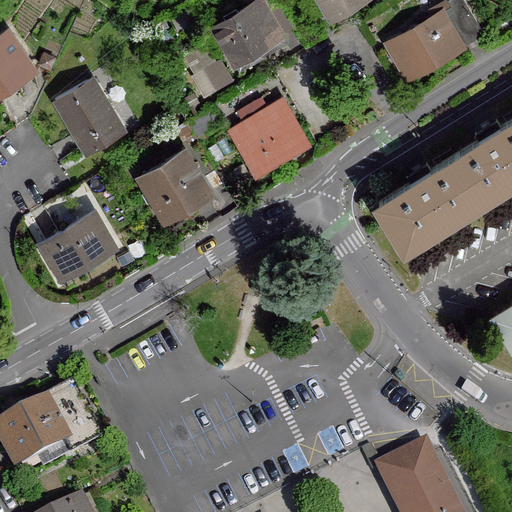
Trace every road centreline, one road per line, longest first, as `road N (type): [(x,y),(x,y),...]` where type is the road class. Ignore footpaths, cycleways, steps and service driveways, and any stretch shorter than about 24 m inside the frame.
road 1 (tertiary): [(0,371),(271,216),(308,211)]
road 2 (tertiary): [(308,211),(334,225),(438,361),(511,411)]
road 3 (tertiary): [(511,53),(359,150),(308,211)]
